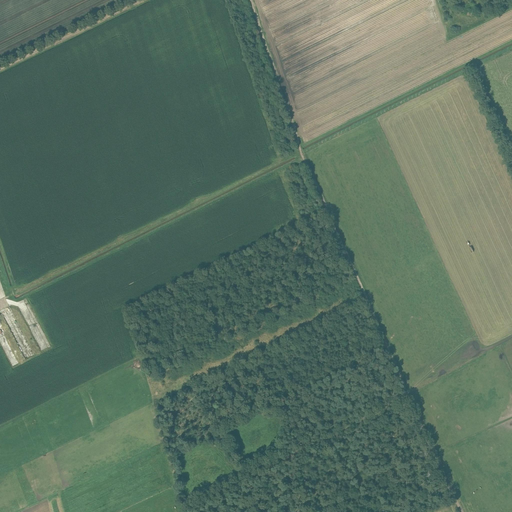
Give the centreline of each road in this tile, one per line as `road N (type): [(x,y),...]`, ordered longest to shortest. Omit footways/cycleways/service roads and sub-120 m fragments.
road 1 (track): [(247,0),(300,156),(460,511)]
road 2 (track): [(140,0),(0,68)]
